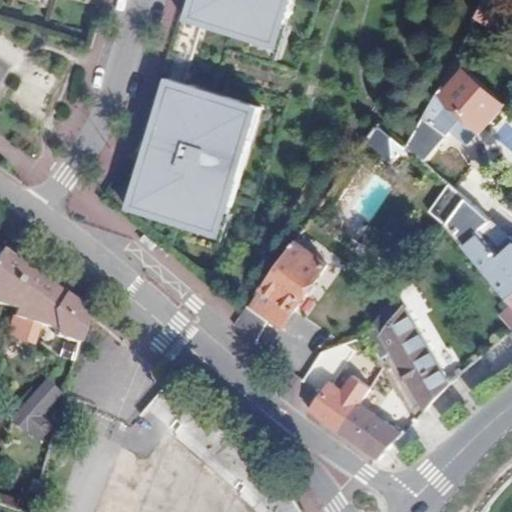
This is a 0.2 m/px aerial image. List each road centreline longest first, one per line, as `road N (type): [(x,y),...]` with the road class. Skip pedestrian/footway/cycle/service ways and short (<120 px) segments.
road 1 (secondary): [(33,221),(299,440)]
road 2 (residential): [(33,221),(90,145),(143,0)]
road 3 (secondary): [(414,508),(511,408)]
road 4 (secondary): [(414,508),(299,440)]
